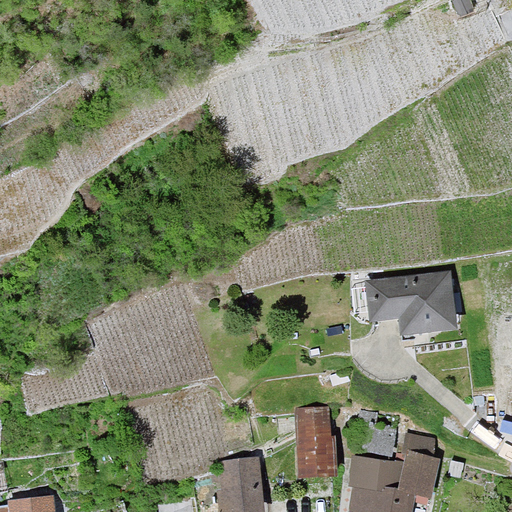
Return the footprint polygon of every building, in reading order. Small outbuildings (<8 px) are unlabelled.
[(470,0),(453,0),(451,1),(460,18),(476,10),(470,0)] [(452,274),(367,282),(371,328),(400,325),(401,340),(457,335),(452,274)] [(327,407),(295,409),(300,474),(333,471),(327,407)] [(403,423),(366,414),(358,448),(394,457),(401,430),(403,423)] [(406,469),(365,461),(356,510),(364,511),(431,511),(444,446),(412,439),(406,469)] [(265,511),(258,458),(215,464),(221,511),(265,511)] [(53,511),(52,495),(10,500),(11,511),(53,511)]
